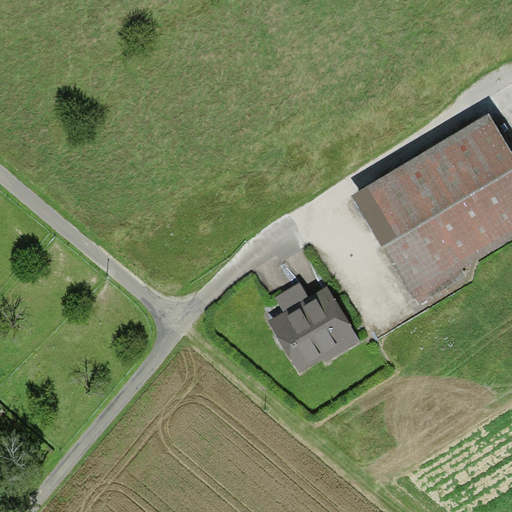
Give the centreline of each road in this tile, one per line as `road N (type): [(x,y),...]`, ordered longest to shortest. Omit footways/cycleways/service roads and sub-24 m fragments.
road 1 (track): [(182,320),(403,511)]
road 2 (track): [(21,511),(182,320)]
